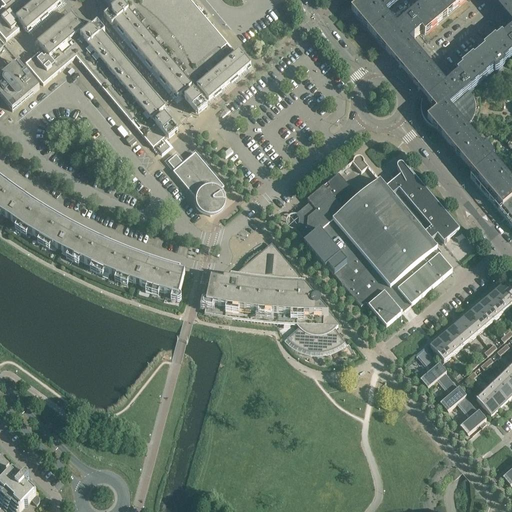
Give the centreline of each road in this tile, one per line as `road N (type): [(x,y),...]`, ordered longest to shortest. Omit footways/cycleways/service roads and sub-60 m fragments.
road 1 (residential): [(0,168),(95,227),(167,256),(217,267),(226,239)]
road 2 (residential): [(13,137),(73,94),(158,193)]
road 3 (residential): [(226,239),(362,119)]
road 4 (residential): [(501,248),(396,121)]
road 5 (residential): [(381,356),(501,248)]
road 6 (residential): [(136,217),(13,137)]
road 7 (residential): [(396,89),(505,0)]
road 8 (secondary): [(90,476),(0,386)]
